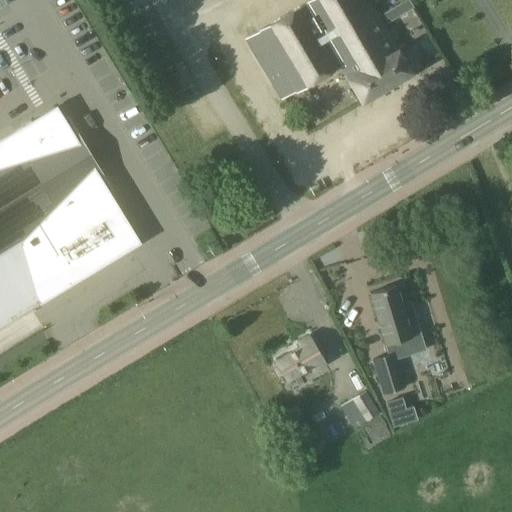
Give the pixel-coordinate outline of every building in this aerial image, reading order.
[(296,92),(342,65),(350,79),(363,100),(410,72),(409,71),(418,65),(409,50),(400,55),(397,50),(396,50),(384,29),(414,11),(408,0),(377,18),(366,0),(311,0),(306,3),(259,31),(246,39),(281,99),(295,91),(296,92)] [(15,132),(0,140),(0,326),(124,251),(103,215),(116,207),(107,191),(111,189),(68,118),(63,120),(56,108),(40,118),(16,133),(15,132)] [(369,293),(388,355),(394,353),(399,351),(397,342),(421,334),(410,301),(401,303),(396,285),(369,293)] [(307,383),(301,372),(310,367),(313,371),(326,363),(310,336),(297,343),(299,347),(275,361),(292,391),(298,393),(305,389),(307,383)] [(373,359),(383,394),(404,387),(394,353),(388,355),(373,359)] [(354,429),(380,412),(368,389),(339,406),(354,429)] [(402,397),(385,402),(388,413),(405,408),(402,397)]
